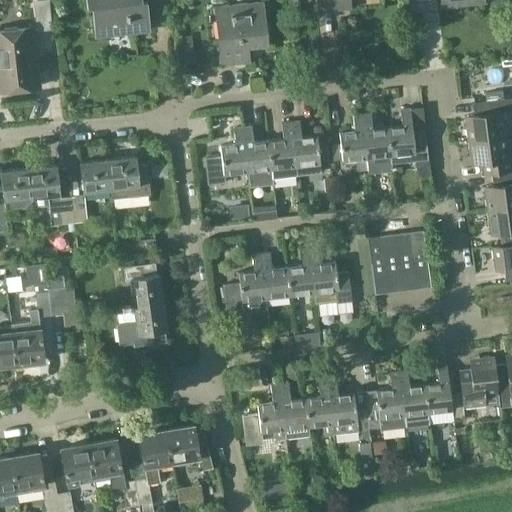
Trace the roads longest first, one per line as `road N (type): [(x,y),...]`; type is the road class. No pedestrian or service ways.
road 1 (residential): [(448,206),(431,76),(187,105),(174,119)]
road 2 (residential): [(207,365),(465,335),(448,206)]
road 3 (residential): [(190,233),(448,206)]
road 4 (residential): [(0,420),(210,383)]
road 5 (residential): [(0,139),(174,119)]
road 6 (residential): [(207,365),(190,233)]
road 7 (residential): [(245,511),(210,383)]
